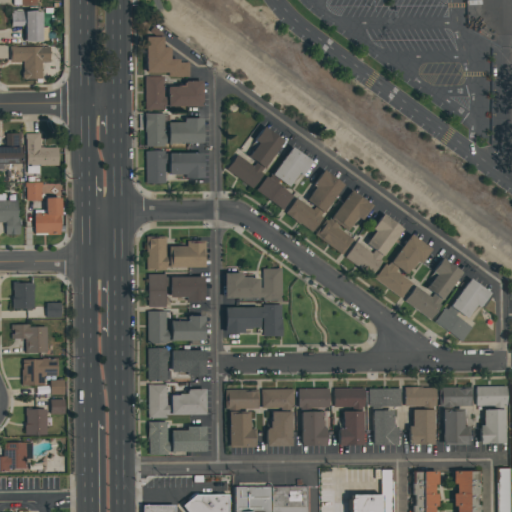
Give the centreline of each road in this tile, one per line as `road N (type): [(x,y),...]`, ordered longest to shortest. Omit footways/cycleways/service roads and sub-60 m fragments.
road 1 (residential): [(304,31),(511,184),(304,31)]
road 2 (residential): [(85,212),(241,215),(424,360)]
road 3 (residential): [(218,362),(504,360)]
road 4 (primary): [(85,212),(89,426)]
road 5 (primary): [(125,511),(121,342)]
road 6 (primary): [(120,265),(118,138)]
road 7 (residential): [(0,263),(120,265)]
